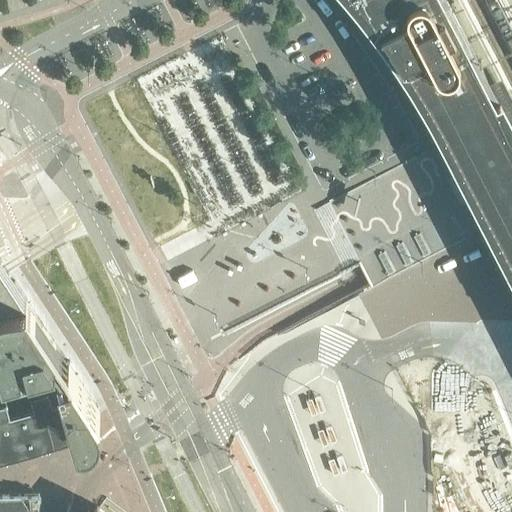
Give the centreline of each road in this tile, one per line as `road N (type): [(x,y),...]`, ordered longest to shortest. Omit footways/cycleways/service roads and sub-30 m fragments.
road 1 (secondary): [(202,511),(126,336),(0,149)]
road 2 (tertiary): [(0,75),(124,4)]
